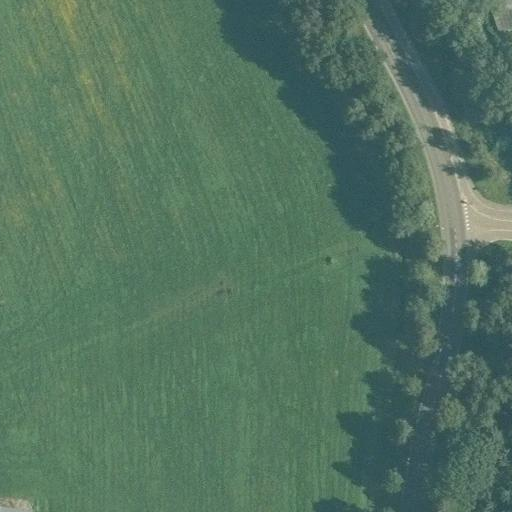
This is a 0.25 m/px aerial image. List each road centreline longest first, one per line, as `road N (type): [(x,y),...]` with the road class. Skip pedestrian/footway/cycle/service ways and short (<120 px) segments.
road 1 (secondary): [(408,511),(447,339),(453,232)]
road 2 (secondary): [(453,232),(421,111),(363,0)]
